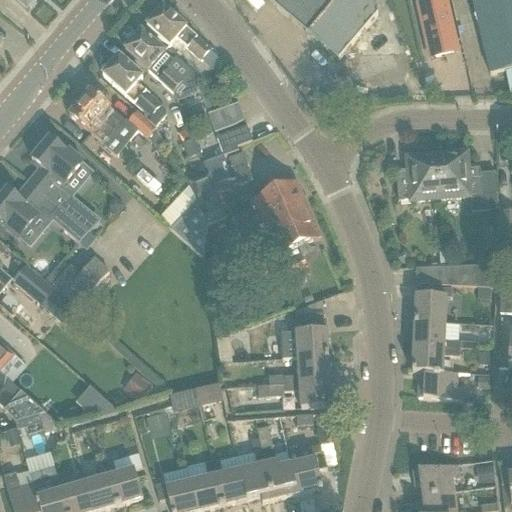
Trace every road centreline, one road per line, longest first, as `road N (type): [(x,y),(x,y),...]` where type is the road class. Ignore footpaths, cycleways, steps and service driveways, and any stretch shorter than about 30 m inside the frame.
road 1 (residential): [(379,421),(373,287),(326,169)]
road 2 (residential): [(326,169),(198,0)]
road 3 (residential): [(326,169),(375,130),(403,120),(511,120)]
road 4 (tertiary): [(0,130),(109,0)]
road 5 (residential): [(511,441),(486,428),(379,421)]
